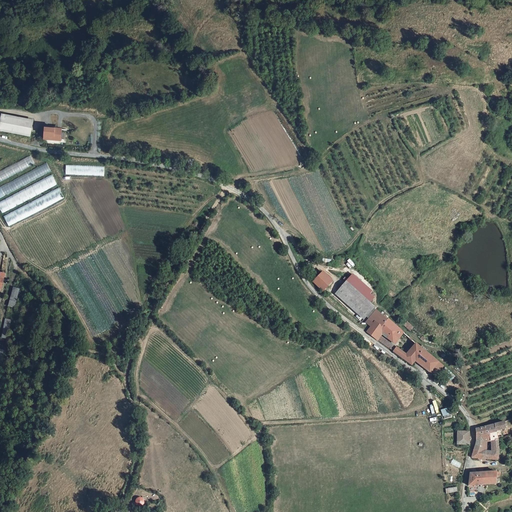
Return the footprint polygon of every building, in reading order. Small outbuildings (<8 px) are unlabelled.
[(33,120),(2,113),(1,119),(0,124),(0,130),(30,136),(33,120)] [(43,127),(43,140),(47,140),(47,144),(61,144),(61,127),(43,127)] [(47,164),(0,185),(0,195),(51,173),(47,164)] [(65,175),(104,175),(104,166),(65,165),(65,175)] [(0,199),(0,208),(1,212),(57,185),(52,175),(0,199)] [(60,189),(3,214),(7,224),(64,199),(60,189)] [(323,273),(314,282),(325,291),(333,282),(323,273)] [(345,283),(335,295),(361,317),(372,304),(345,283)] [(367,316),(374,307),(375,306),(372,304),(361,317),(364,319),(367,316)] [(374,324),(371,326),(367,332),(378,340),(380,336),(382,332),(384,330),(389,334),(388,336),(393,340),(398,334),(401,336),(403,333),(387,319),(386,320),(374,307),(367,316),(369,318),(368,319),(374,324)] [(390,344),(380,336),(378,340),(387,347),(390,344)] [(391,343),(390,344),(387,347),(395,353),(398,348),(391,343)] [(415,360),(429,372),(439,363),(416,343),(406,354),(415,360)] [(398,348),(395,353),(411,364),(415,360),(406,354),(398,348)] [(442,365),(439,363),(429,372),(432,374),(442,365)] [(443,416),(450,414),(448,407),(441,410),(443,416)] [(489,434),(495,432),(495,431),(506,428),(505,422),(476,429),(477,437),(476,440),(476,444),(473,451),(482,451),(482,443),(490,442),(489,434)] [(470,444),(469,431),(457,432),(456,444),(468,444),(470,444)] [(497,439),(495,432),(489,434),(490,442),(494,440),(497,439)] [(497,439),(494,440),(495,452),(486,452),(486,459),(498,460),(499,452),(497,439)] [(470,474),(469,485),(496,484),(496,476),(500,476),(500,472),(470,474)]
